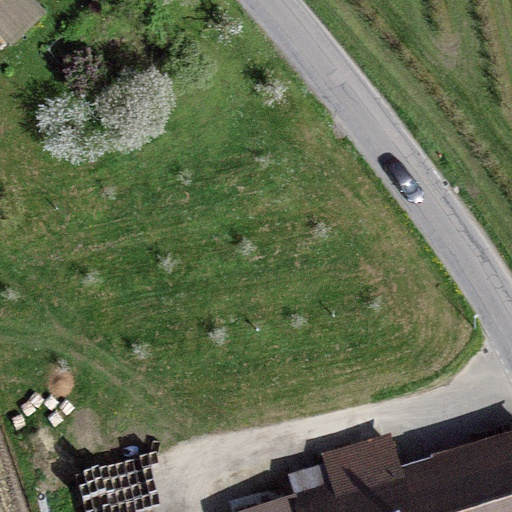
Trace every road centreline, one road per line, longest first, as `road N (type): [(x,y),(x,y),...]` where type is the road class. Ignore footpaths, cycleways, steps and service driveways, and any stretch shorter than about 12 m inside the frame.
road 1 (tertiary): [(269,0),(332,70),(511,338)]
road 2 (track): [(511,391),(216,473),(227,511)]
